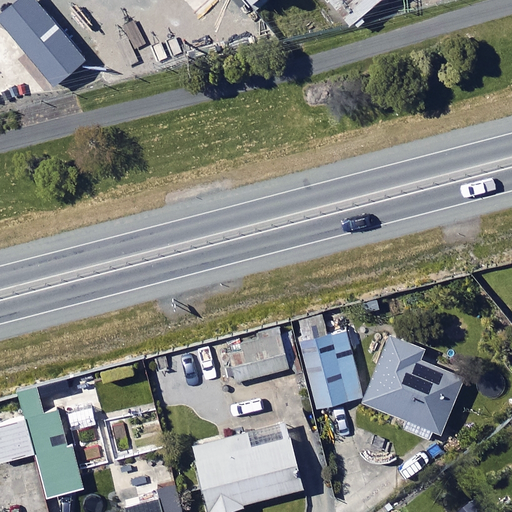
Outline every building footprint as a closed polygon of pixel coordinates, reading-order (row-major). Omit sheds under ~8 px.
[(88,61),(37,0),(21,0),(1,17),(57,86),(88,61)] [(128,0),(106,0),(115,10),(128,0)] [(383,0),(335,0),(355,24),(383,0)] [(434,430),(444,434),(467,383),(448,375),(451,369),(426,358),(431,346),(396,331),(366,400),(407,418),(403,427),(430,438),(434,430)] [(292,366),(283,334),(231,348),(239,380),(292,366)] [(322,359),(310,362),(322,408),(365,396),(350,342),(320,351),(322,359)] [(23,414),(34,453),(47,499),(90,486),(68,406),(48,411),(40,384),(17,391),(23,414)] [(107,417),(119,460),(166,447),(154,404),(107,417)] [(34,453),(23,414),(0,420),(0,462),(0,463),(34,453)] [(195,443),(212,511),(242,511),(249,510),(246,502),(302,488),(290,438),(253,447),(249,430),(195,443)] [(181,511),(179,502),(165,506),(166,511),(162,511),(181,511)]
